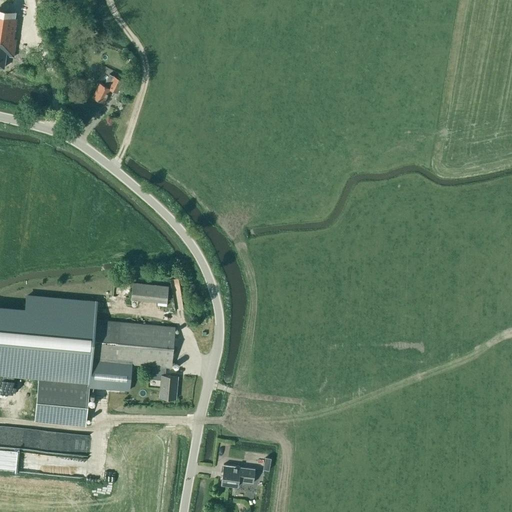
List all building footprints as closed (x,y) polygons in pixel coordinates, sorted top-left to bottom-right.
[(17,35),(19,35),(24,0),(0,0),(0,67),(4,68),(6,53),(14,54),(17,35)] [(99,83),(92,97),(103,103),(110,89),(117,92),(122,82),(114,77),(114,76),(109,74),(106,79),(107,79),(103,85),(99,83)] [(131,299),(166,302),(168,286),(132,283),(131,299)] [(121,376),(123,364),(153,367),(152,381),(161,381),(159,398),(175,400),(177,378),(163,377),(164,368),(170,368),(174,327),(96,320),(97,303),(28,297),(26,317),(0,314),(0,372),(90,381),(94,385),(99,387),(108,388),(113,387),(117,385),(120,381),(121,376)] [(89,385),(38,381),(34,421),(85,425),(89,385)] [(95,407),(93,412),(108,417),(110,411),(95,407)] [(265,457),(262,470),(268,471),(271,458),(265,457)] [(237,487),(238,481),(252,483),(254,469),(240,467),(240,466),(223,464),(220,485),(237,487)]
